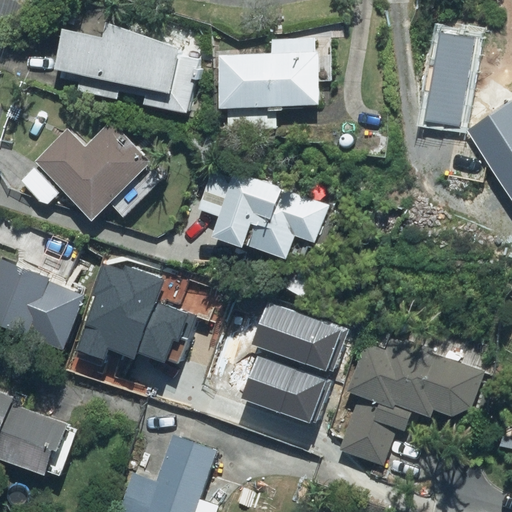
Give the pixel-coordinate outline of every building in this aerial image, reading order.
[(60,31),(53,73),(80,78),(77,94),(117,101),(119,92),(146,96),(144,108),(189,116),(200,56),(136,45),(138,34),(105,28),(103,39),(60,31)] [(330,40),(313,40),(269,41),(269,56),(217,57),(218,112),(229,111),(229,133),(276,132),(275,114),(281,114),(281,108),(318,107),(317,84),(331,83),(330,40)] [(471,51),(434,45),(421,121),(458,127),(461,113),(471,51)] [(511,98),(506,87),(461,113),(478,143),(493,171),(511,204),(511,98)] [(45,207),(61,192),(92,225),(110,208),(120,219),(167,176),(152,160),(149,163),(110,121),(81,148),(66,131),(33,162),(38,167),(22,182),(45,207)] [(478,143),(450,140),(443,181),(479,189),(492,177),(493,171),(478,143)] [(233,172),(231,178),(210,170),(196,209),(218,217),(210,237),(283,263),(292,237),(315,245),(329,206),(233,172)] [(1,262),(0,264),(0,330),(78,360),(99,303),(50,285),(52,281),(1,262)] [(289,270),(278,285),(303,302),(314,287),(289,270)] [(430,412),(452,419),(470,412),(483,368),(366,333),(348,393),(358,395),(341,450),(383,463),(393,430),(403,433),(409,414),(428,419),(430,412)] [(0,459),(58,485),(79,436),(67,431),(70,424),(0,393),(0,459)] [(220,453),(172,435),(154,483),(142,479),(129,511),(219,511),(220,508),(202,501),(220,453)]
